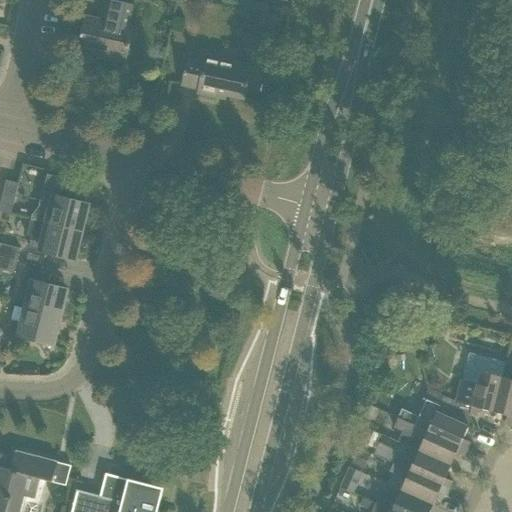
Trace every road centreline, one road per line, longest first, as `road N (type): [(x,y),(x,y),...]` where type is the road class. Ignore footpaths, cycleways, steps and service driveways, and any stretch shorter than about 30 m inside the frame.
road 1 (tertiary): [(304,205),(226,511)]
road 2 (tertiary): [(253,511),(330,209)]
road 3 (residential): [(0,396),(55,391),(77,379),(132,166)]
road 4 (residential): [(304,205),(132,166)]
road 5 (tertiary): [(352,77),(328,119),(304,205)]
road 6 (residential): [(132,166),(1,128)]
road 7 (tertiary): [(330,209),(352,120),(352,77)]
road 8 (residential): [(1,128),(34,0)]
